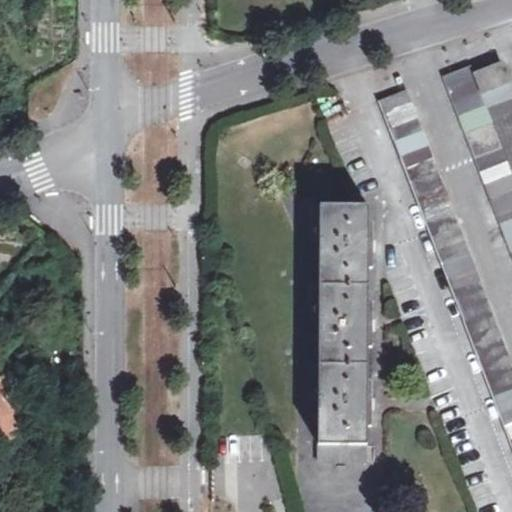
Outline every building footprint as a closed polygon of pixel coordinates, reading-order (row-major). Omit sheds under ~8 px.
[(483,93),(510,82),(502,64),(476,73),(483,93)] [(483,93),(476,73),(471,65),(443,75),(511,250),(511,88),(510,82),(483,93)] [(381,107),(511,447),(511,359),(408,90),(379,101),(381,107)] [(319,206),(316,445),(347,445),(347,461),(366,461),(366,407),(367,329),(367,248),(368,207),(319,206)] [(0,451),(23,446),(13,413),(10,413),(2,382),(4,381),(0,366),(0,451)] [(316,460),(347,461),(347,445),(316,445),(316,460)]
